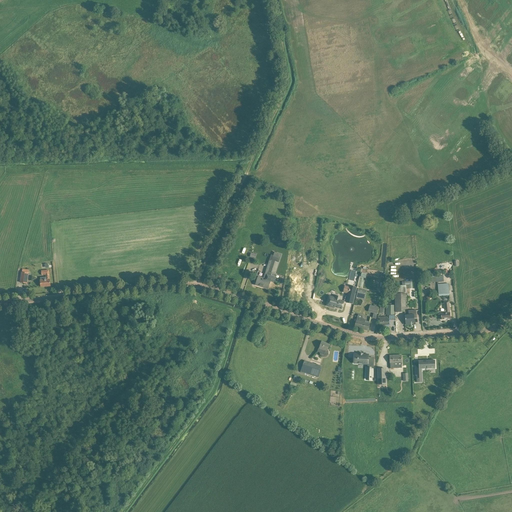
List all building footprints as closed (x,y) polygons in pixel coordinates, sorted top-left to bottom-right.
[(256,278),(255,282),(256,283),(255,285),(256,285),(256,284),(264,287),(263,288),(268,289),(270,281),(274,282),(276,278),(275,278),(277,274),(275,274),(279,262),(281,254),(275,252),(272,260),(269,259),(265,271),(268,272),(272,273),(271,277),(267,275),(265,280),(258,277),(258,279),(256,278)] [(20,283),(27,284),(29,273),(28,273),(29,270),(23,269),(22,272),(21,272),(20,283)] [(50,286),(50,281),(49,271),(41,271),(42,275),(46,275),(46,277),(40,277),(41,281),(41,287),(50,286)] [(439,296),(450,295),(449,284),(438,285),(439,296)] [(406,293),(406,285),(395,286),(396,312),(403,312),(403,309),(407,309),(407,304),(406,293)] [(348,297),(346,302),(353,304),(354,298),(356,288),(350,286),(350,287),(349,293),(348,297)] [(364,300),(365,295),(366,290),(358,289),(356,298),(364,300)] [(329,296),(326,306),(334,308),(335,307),(342,309),(344,301),(340,300),(341,297),(335,296),(335,298),(329,296)] [(451,319),(450,314),(449,303),(451,303),(450,301),(444,302),(445,310),(446,310),(446,312),(438,312),(438,317),(441,317),(441,320),(451,319)] [(395,315),(395,305),(386,305),(386,314),(395,315)] [(378,314),(379,307),(370,306),(369,312),(378,314)] [(410,315),(405,316),(406,323),(406,325),(411,325),(411,323),(414,322),(414,317),(413,315),(413,311),(409,311),(410,315)] [(366,320),(363,319),(363,316),(358,315),(357,318),(356,322),(355,327),(368,330),(370,322),(366,321),(366,320)] [(388,318),(388,317),(385,317),(380,317),(380,325),(389,325),(389,318),(388,318)] [(327,351),(328,349),(329,345),(322,342),(319,348),(317,352),(324,354),(325,351),(327,351)] [(354,354),(354,363),(368,364),(367,375),(372,376),(372,368),(373,368),(374,362),(368,362),(368,357),(368,355),(362,355),(362,354),(359,354),(354,354)] [(402,368),(402,360),(401,355),(390,356),(390,369),(402,368)] [(417,376),(417,379),(418,379),(419,379),(420,379),(419,372),(422,372),(421,369),(435,368),(435,360),(419,361),(419,362),(415,362),(416,376),(417,376)] [(321,367),(304,361),(301,371),(313,375),(314,372),(319,374),(321,367)] [(378,385),(386,385),(386,368),(377,369),(378,385)]
